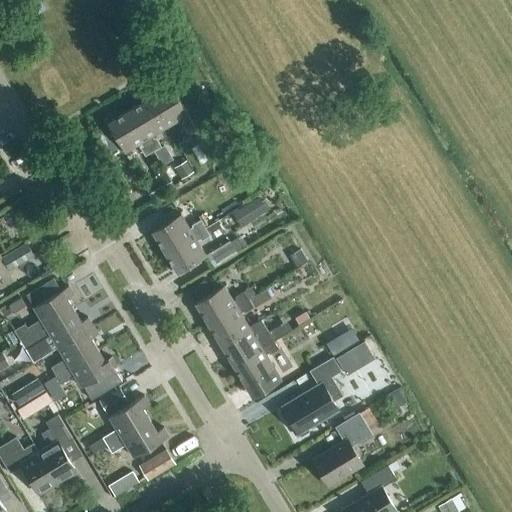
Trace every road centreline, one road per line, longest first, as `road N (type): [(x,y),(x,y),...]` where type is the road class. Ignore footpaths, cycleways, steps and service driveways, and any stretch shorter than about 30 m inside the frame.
road 1 (residential): [(237,445),(113,245),(89,239),(0,85)]
road 2 (residential): [(237,445),(119,511)]
